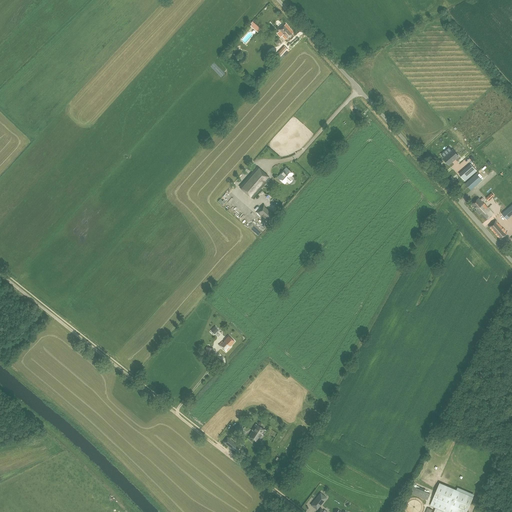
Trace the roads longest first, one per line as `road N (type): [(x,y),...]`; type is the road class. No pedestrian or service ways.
road 1 (track): [(299,511),(0,274)]
road 2 (unclassified): [(511,261),(277,0)]
